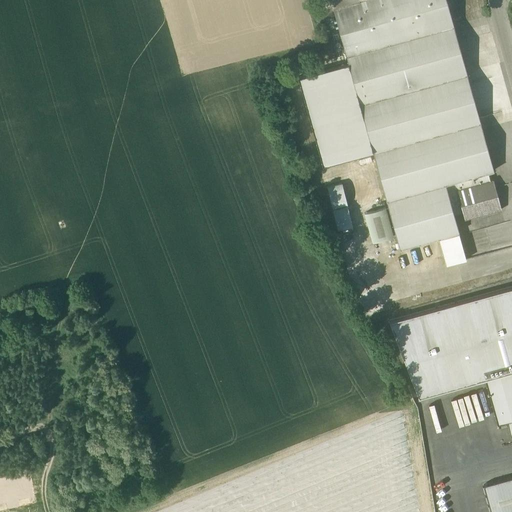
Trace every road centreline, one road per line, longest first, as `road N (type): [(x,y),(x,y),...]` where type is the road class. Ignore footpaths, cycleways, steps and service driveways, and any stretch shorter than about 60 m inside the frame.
road 1 (unknown): [(511,256),(417,276),(390,275),(372,257)]
road 2 (track): [(0,441),(29,429),(47,434),(46,511)]
